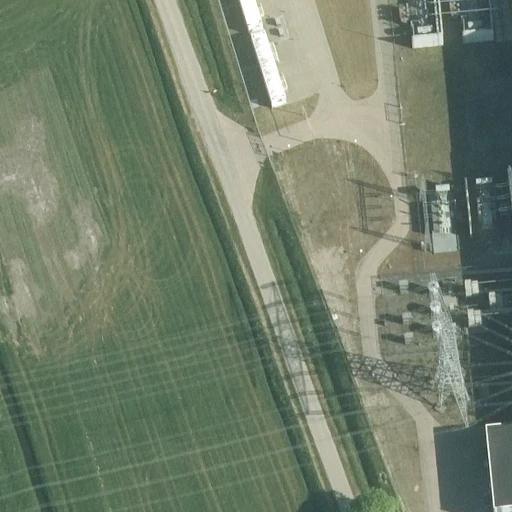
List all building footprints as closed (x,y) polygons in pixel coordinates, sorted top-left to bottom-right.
[(252,0),(237,0),(248,34),(262,30),(252,0)] [(421,0),(425,46),(447,45),(443,0),(421,0)] [(265,37),(250,42),(271,108),(285,103),(265,37)] [(330,152),(289,165),(296,187),(337,174),(330,152)] [(511,511),(511,439),(488,441),(494,511),(511,511)]
